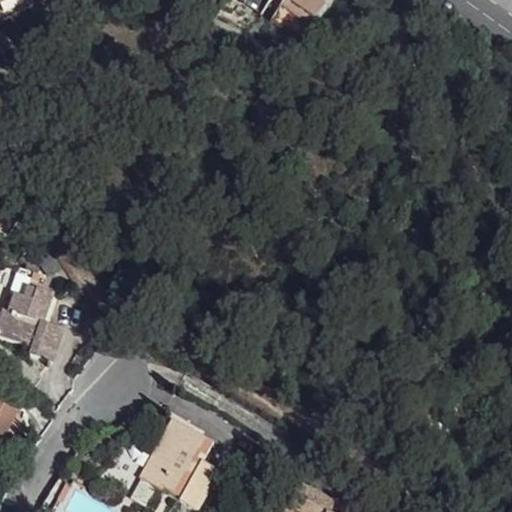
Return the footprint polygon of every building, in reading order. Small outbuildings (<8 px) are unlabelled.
[(0,0),(0,8),(15,0),(0,0)] [(0,25),(31,9),(28,2),(27,0),(15,0),(0,8),(0,25)] [(236,0),(261,17),(271,4),(265,0),(236,0)] [(288,0),(281,11),(312,32),(332,0),(265,0),(271,4),(273,0),(288,0)] [(301,47),(312,32),(281,11),(271,26),(301,47)] [(43,326),(53,299),(28,291),(24,300),(14,298),(9,315),(3,313),(0,324),(0,340),(33,351),(30,360),(53,367),(64,334),(43,326)] [(0,442),(16,413),(0,404),(0,442)] [(206,458),(213,445),(173,422),(165,436),(170,440),(167,445),(162,442),(141,481),(162,493),(166,485),(184,495),(180,503),(194,511),(198,511),(220,474),(197,461),(200,456),(206,458)] [(331,511),(334,505),(300,486),(286,510),(289,511),(331,511)] [(65,511),(66,511),(70,503),(60,498),(52,511),(65,511)]
